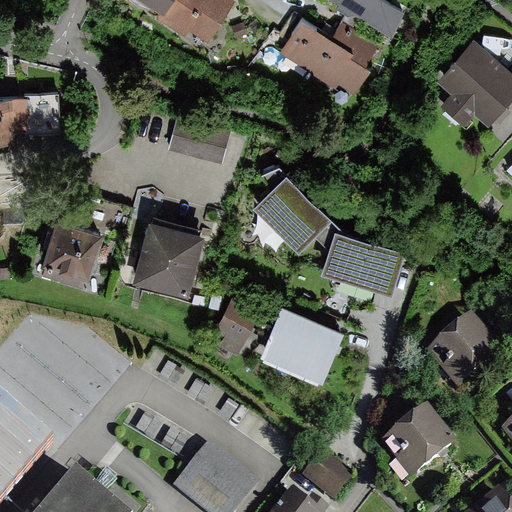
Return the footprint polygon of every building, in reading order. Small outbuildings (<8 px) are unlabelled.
[(146,0),(160,9),(156,16),(185,36),(190,28),(208,41),(236,0),(146,0)] [(336,0),(349,8),(391,33),(405,10),(388,0),(336,0)] [(332,32),(303,13),(280,48),(336,85),(340,79),(353,88),(367,66),(362,63),(376,42),(341,19),(332,32)] [(511,93),(511,69),(472,35),(437,75),(452,88),(442,99),(465,119),(474,109),(489,121),(493,117),(500,123),(511,109),(504,103),(511,93)] [(0,136),(14,136),(13,122),(29,122),(28,91),(0,92),(0,136)] [(230,129),(177,115),(168,148),(222,161),(230,129)] [(331,210),(288,168),(255,201),(299,243),(331,210)] [(105,226),(102,234),(125,241),(136,206),(93,193),(85,220),(105,226)] [(105,226),(85,220),(58,211),(43,259),(46,260),(42,272),(83,284),(86,273),(90,274),(102,234),(105,226)] [(206,229),(148,214),(133,276),(190,290),(206,229)] [(336,224),(323,269),(394,290),(407,246),(336,224)] [(264,345),(278,309),(260,299),(258,302),(235,290),(210,336),(240,352),(248,337),(264,345)] [(282,299),(278,309),(264,345),(261,350),(325,377),(347,326),(282,299)] [(501,350),(472,315),(429,351),(457,386),(501,350)] [(458,440),(427,403),(381,441),(412,478),(458,440)] [(511,420),(502,428),(511,440),(511,420)] [(228,511),(255,480),(207,441),(173,482),(209,511),(228,511)] [(336,498),(354,474),(322,451),(304,475),(336,498)] [(43,511),(118,511),(75,475),(43,511)] [(511,511),(511,504),(499,487),(467,511),(511,511)] [(306,500),(290,488),(272,511),(327,511),(331,507),(311,493),(306,500)]
